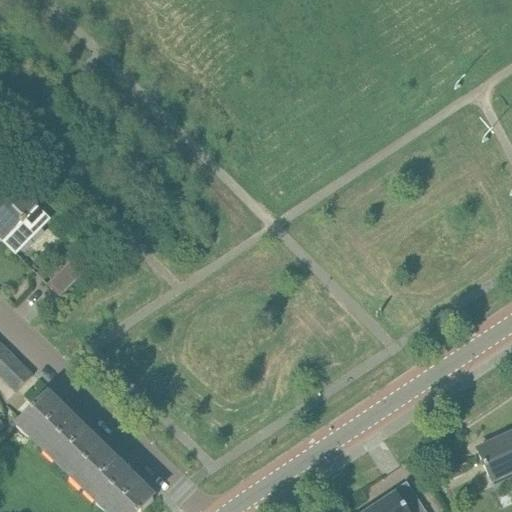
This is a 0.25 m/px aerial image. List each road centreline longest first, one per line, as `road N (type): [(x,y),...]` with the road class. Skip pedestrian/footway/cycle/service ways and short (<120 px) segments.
road 1 (tertiary): [(230,511),(511,323)]
road 2 (unclassified): [(203,511),(0,310)]
